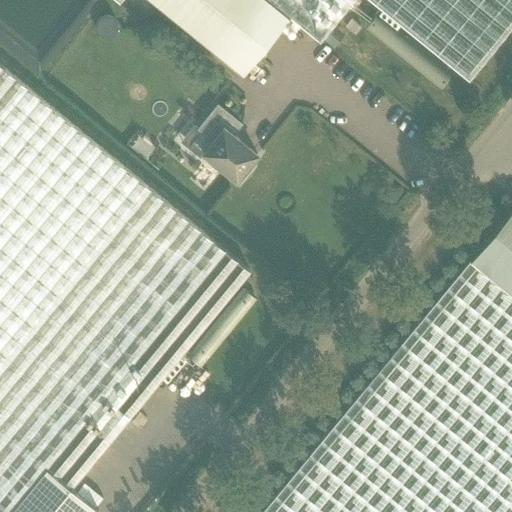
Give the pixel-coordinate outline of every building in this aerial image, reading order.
[(511,0),(117,0),(119,1),(119,0),(152,0),(243,73),(289,16),(319,40),(351,0),(371,0),(468,79),(511,23),(511,0)] [(334,48),(345,34),(335,26),(324,40),(334,48)] [(0,511),(7,511),(46,466),(70,487),(249,269),(1,65),(0,64),(0,511)] [(216,169),(219,165),(236,179),(239,176),(243,179),(251,169),(247,166),(257,154),(233,134),(241,123),(217,104),(198,128),(213,140),(203,152),(207,156),(204,160),(216,169)] [(511,511),(511,207),(259,511),(511,511)] [(244,283),(219,313),(231,323),(257,294),(244,283)] [(147,396),(142,407),(190,432),(196,420),(147,396)] [(92,511),(98,506),(97,506),(95,507),(70,487),(46,466),(7,511),(92,511)]
